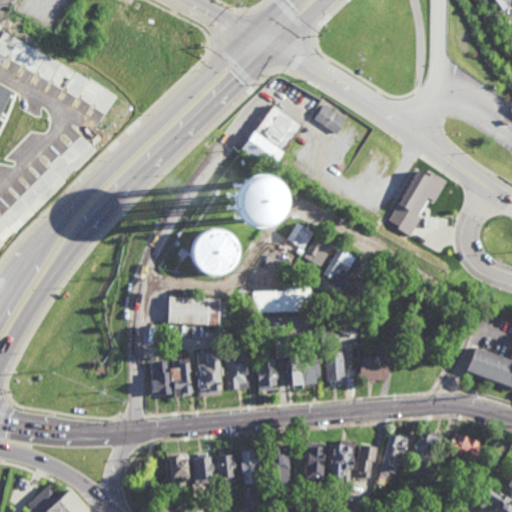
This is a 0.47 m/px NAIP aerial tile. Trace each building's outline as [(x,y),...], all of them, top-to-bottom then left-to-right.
[(299,125),(270,105),(241,147),(270,167),(299,125)] [(344,119),(321,105),(312,119),(334,134),(344,119)] [(443,180),(427,172),(425,176),(413,170),(386,223),(408,234),(426,199),(431,202),(443,180)] [(217,189),(234,232),(274,215),(269,202),(265,203),(262,196),(268,193),(259,172),(217,189)] [(285,240),(302,249),(311,232),(294,223),(285,240)] [(233,272),(233,244),(222,244),(222,230),(192,230),(192,272),(233,272)] [(302,257),(319,266),(330,244),(313,235),(302,257)] [(344,272),(352,259),(336,249),(320,274),(332,281),(339,269),(344,272)] [(250,289),(250,312),(306,311),(306,289),(250,289)] [(217,298),(166,297),(166,324),(217,325),(217,298)] [(335,329),(317,330),(317,342),(336,342),(335,329)] [(463,372),(511,387),(511,360),(471,347),(463,372)] [(196,396),(218,395),(217,352),(195,353),(196,396)] [(324,386),(342,386),(341,352),(323,353),(324,386)] [(357,379),(384,381),(385,365),(373,364),(373,356),(358,355),(357,379)] [(245,356),(223,357),(224,389),(246,388),(245,356)] [(315,358),(287,359),(288,385),(316,383),(315,358)] [(171,397),(189,396),(188,359),(169,360),(171,397)] [(274,390),(274,359),(255,359),(255,390),(274,390)] [(149,394),(167,393),(166,360),(148,361),(149,394)] [(417,432),(404,473),(420,478),(435,434),(428,432),(427,435),(417,432)] [(474,461),(479,441),(450,434),(445,453),(474,461)] [(396,476),(403,438),(385,435),(378,472),(396,476)] [(325,444),(326,481),(340,481),(340,469),(351,468),(351,440),(337,440),(337,444),(325,444)] [(304,477),(321,477),(320,443),(304,443),(304,477)] [(373,447),(356,445),(352,473),(368,475),(373,447)] [(287,448),(268,447),(267,483),(285,484),(287,448)] [(254,449),(238,450),(240,484),(256,483),(254,449)] [(192,480),(211,479),(210,454),(192,454),(192,480)] [(168,456),(170,483),(188,481),(186,455),(168,456)] [(216,481),(232,482),(233,456),(216,455),(216,481)] [(87,511),(68,489),(59,497),(48,485),(24,506),(29,511),(43,511),(44,511),(43,511),(87,511)] [(477,508),(484,511),(511,511),(511,501),(488,488),(477,508)] [(174,511),(165,500),(150,511),(174,511)]
